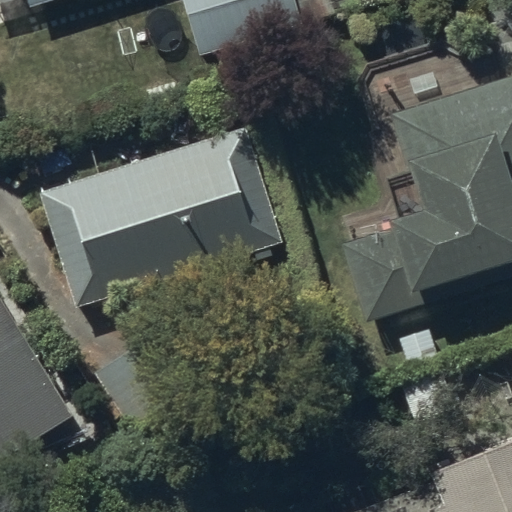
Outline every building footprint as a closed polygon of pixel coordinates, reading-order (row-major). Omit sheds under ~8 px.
[(297,0),(184,0),(200,52),(304,21),(297,0)] [(511,69),(389,108),(408,168),(412,166),(423,199),(388,210),(392,222),(341,239),(366,316),(511,269),(511,69)] [(246,120),(40,184),(77,301),(283,237),(246,120)] [(0,454),(72,410),(0,293),(0,454)] [(511,511),(511,428),(430,459),(437,476),(339,511),(511,511)]
